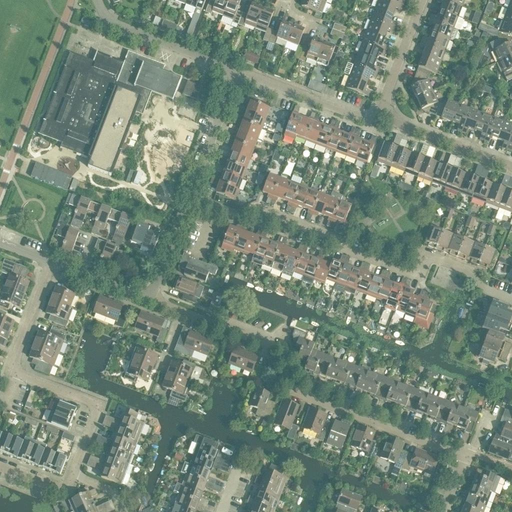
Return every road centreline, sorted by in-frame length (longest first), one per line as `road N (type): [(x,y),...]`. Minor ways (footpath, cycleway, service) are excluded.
road 1 (residential): [(511,294),(422,260),(416,279),(331,248),(334,237),(252,208),(236,214),(188,197)]
road 2 (residential): [(469,453),(290,389),(277,347),(184,313)]
road 3 (residential): [(71,476),(97,403),(10,373)]
road 4 (tertiary): [(237,72),(109,21),(95,0)]
road 5 (residential): [(379,117),(366,120),(237,72)]
road 6 (residential): [(511,167),(379,117)]
road 7 (tertiary): [(188,197),(237,72)]
road 8 (residential): [(379,117),(421,0)]
